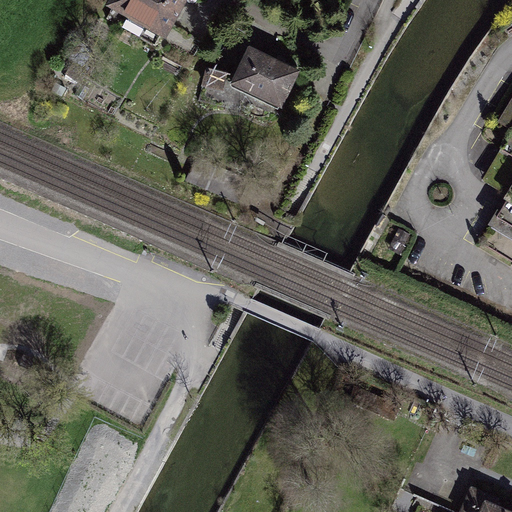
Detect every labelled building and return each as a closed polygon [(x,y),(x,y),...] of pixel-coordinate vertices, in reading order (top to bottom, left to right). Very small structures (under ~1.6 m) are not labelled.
[(197,0),(121,0),(116,10),(174,43),(197,0)] [(310,76),(256,49),(235,90),(290,117),(310,76)] [(511,104),(498,128),(511,135),(511,138),(505,150),(511,153),(511,104)] [(511,203),(494,236),(511,246),(511,203)] [(511,511),(511,504),(461,480),(446,511),(511,511)]
